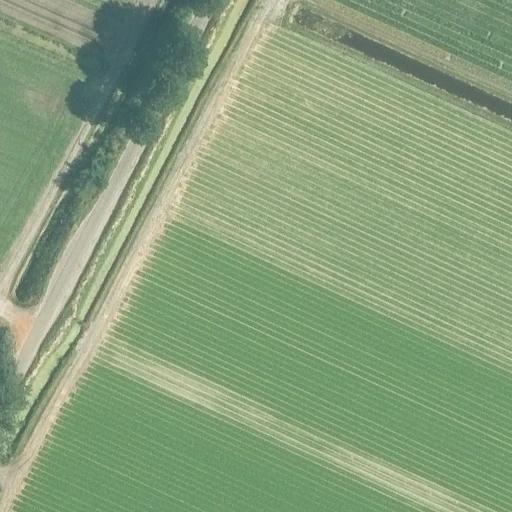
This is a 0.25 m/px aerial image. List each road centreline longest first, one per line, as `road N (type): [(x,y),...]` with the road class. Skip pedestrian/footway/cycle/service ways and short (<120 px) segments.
road 1 (unclassified): [(0,408),(210,0)]
road 2 (track): [(511,78),(344,0)]
